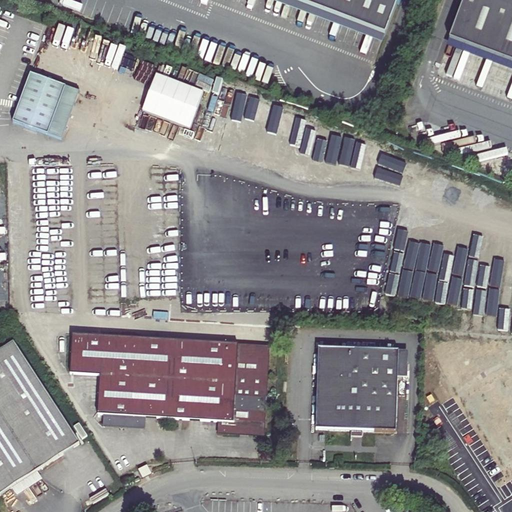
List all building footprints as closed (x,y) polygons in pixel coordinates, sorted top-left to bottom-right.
[(270,0),(380,42),(396,0),(270,0)] [(511,60),(511,0),(471,0),(457,40),(511,60)] [(28,71),(11,117),(60,135),(77,89),(28,71)] [(262,351),(66,342),(64,382),(93,383),(91,422),(98,422),(98,434),(141,435),(141,424),(216,427),(216,438),(257,440),(262,351)] [(0,499),(76,450),(8,345),(0,350),(0,499)] [(314,352),(310,435),(391,438),(393,385),(405,385),(405,356),(314,352)]
